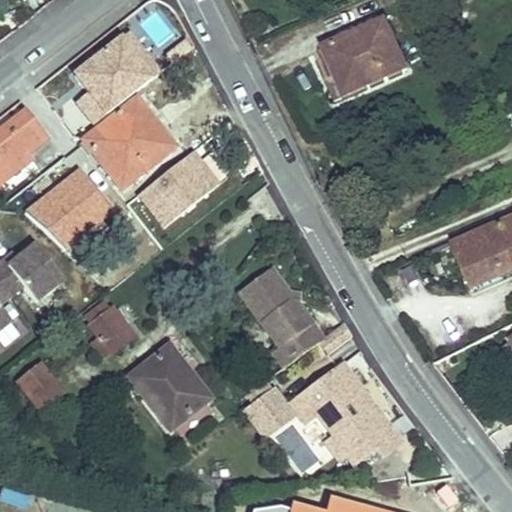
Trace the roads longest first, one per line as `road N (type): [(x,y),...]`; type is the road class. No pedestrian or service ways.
road 1 (residential): [(197,0),(296,198),(336,249),(391,358),(452,446),(511,508)]
road 2 (residential): [(102,0),(0,78)]
